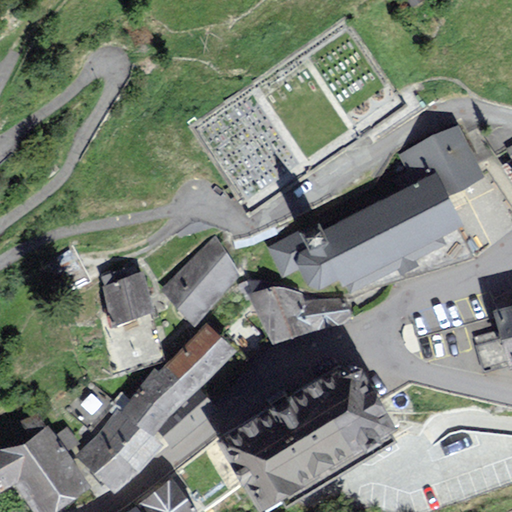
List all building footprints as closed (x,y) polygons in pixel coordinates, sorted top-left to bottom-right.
[(468,123),(405,154),(416,176),(437,166),(450,192),(492,171),(468,123)] [(450,192),(437,166),(416,176),(339,215),(336,209),(271,243),(289,279),(302,272),(311,289),(332,292),(345,285),(352,299),(452,247),(447,237),(468,226),(450,192)] [(215,239),(168,286),(195,323),(239,275),(215,239)] [(142,278),(107,291),(118,321),(153,308),(142,278)] [(349,317),(344,300),(304,302),(300,295),(278,286),(254,295),(278,343),(309,331),(349,317)] [(511,311),(501,315),(511,355),(511,311)] [(225,351),(206,332),(81,455),(115,487),(137,471),(160,445),(148,433),(184,378),(190,385),(225,351)] [(392,430),(354,368),(288,408),(230,443),(268,505),(392,430)] [(219,400),(203,385),(161,433),(177,447),(219,400)] [(45,511),(89,485),(50,427),(0,451),(0,487),(14,479),(39,511),(45,511)] [(196,511),(175,484),(141,509),(136,511),(196,511)]
